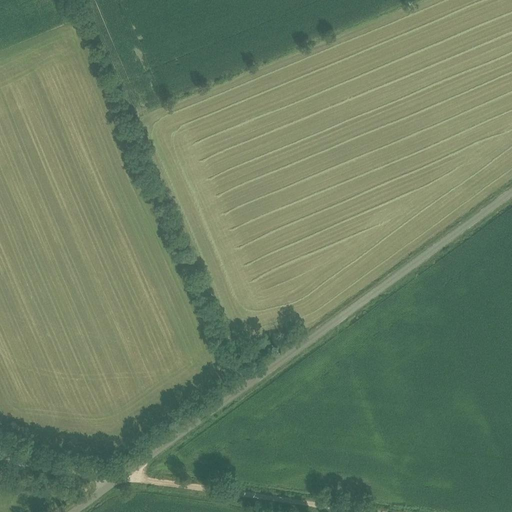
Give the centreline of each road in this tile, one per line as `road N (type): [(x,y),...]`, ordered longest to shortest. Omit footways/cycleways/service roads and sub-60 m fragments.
road 1 (unclassified): [(120,476),(511,191)]
road 2 (track): [(120,476),(362,511)]
road 3 (unclassified): [(0,458),(120,476)]
